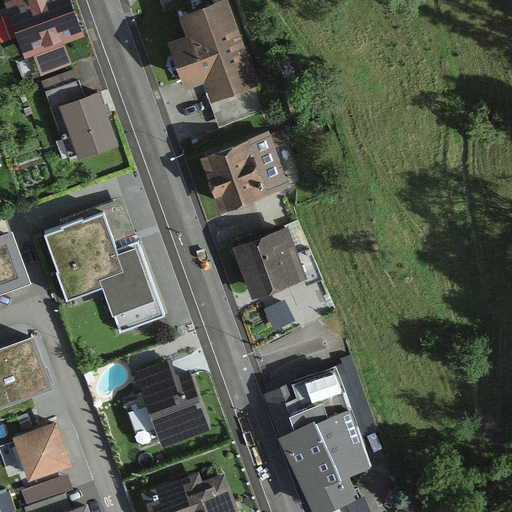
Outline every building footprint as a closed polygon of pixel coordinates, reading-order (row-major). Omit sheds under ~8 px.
[(92,37),(78,0),(28,0),(18,4),(37,56),(92,37)] [(221,4),(185,17),(190,32),(172,39),(189,84),(210,77),(217,94),(250,81),(221,4)] [(87,98),(79,76),(45,89),(71,163),(126,144),(107,91),(87,98)] [(264,133),(207,156),(228,211),(286,188),(264,133)] [(125,202),(48,231),(75,302),(108,289),(123,331),(167,315),(125,202)] [(11,227),(0,230),(0,285),(28,275),(11,227)] [(291,227),(240,245),(258,295),(309,276),(291,227)] [(0,340),(0,398),(48,380),(29,329),(0,340)] [(176,358),(144,370),(173,447),(218,430),(196,372),(184,377),(176,358)] [(334,417),(295,434),(328,511),(335,511),(369,498),(334,417)] [(54,419),(18,432),(31,470),(68,457),(54,419)] [(241,511),(224,465),(149,492),(156,511),(241,511)] [(98,511),(95,502),(75,510),(68,489),(42,498),(46,511),(98,511)] [(429,511),(420,500),(403,511),(429,511)]
